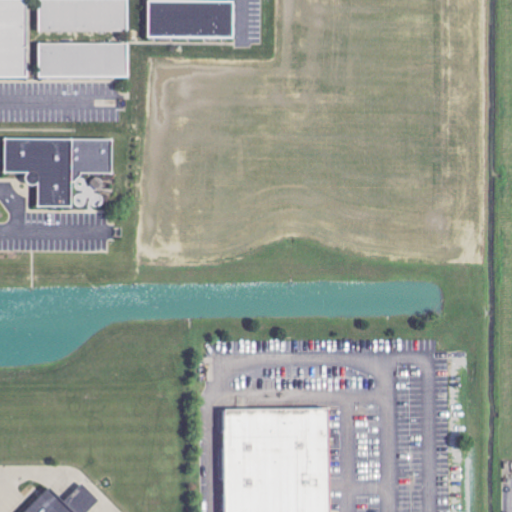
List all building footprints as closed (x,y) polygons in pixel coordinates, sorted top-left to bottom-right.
[(0,0),(0,78),(29,78),(28,0),(0,0)] [(129,0),(40,0),(41,33),(130,31),(129,0)] [(151,0),(150,38),(236,39),(236,1),(151,0)] [(130,77),(130,43),(41,44),(42,78),(130,77)] [(115,140),(7,139),(7,174),(30,174),(30,184),(41,185),(40,207),(74,208),(75,175),(115,175),(115,140)] [(332,511),(332,410),(227,411),(227,511),(332,511)] [(32,511),(96,511),(100,508),(83,491),(66,509),(50,494),(32,511)]
